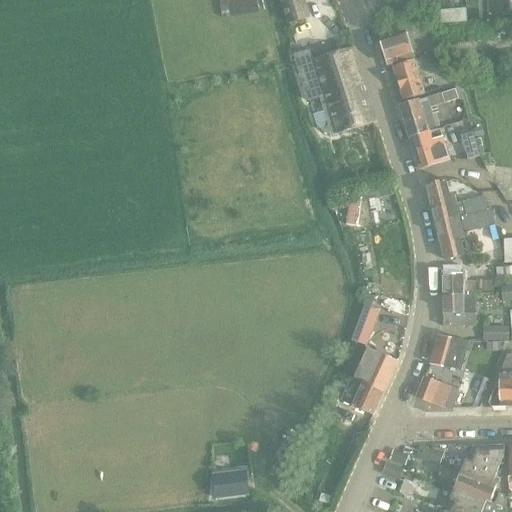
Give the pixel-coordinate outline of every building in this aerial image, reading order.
[(257,0),(228,0),(228,1),(230,1),(232,13),(259,8),(257,0)] [(309,19),(303,0),(282,0),(290,24),(309,19)] [(450,12),(441,12),(442,26),(451,25),(450,12)] [(496,40),(495,23),(468,24),(469,42),(496,40)] [(433,32),(434,43),(467,41),(467,30),(433,32)] [(405,33),(380,41),(388,67),(413,58),(405,33)] [(377,123),(354,49),(313,61),(310,51),(294,56),(297,66),(308,102),(320,99),(324,112),(313,116),(316,126),(320,130),(323,132),(328,134),(332,135),(333,135),(336,134),(337,136),(377,123)] [(414,62),(393,68),(404,102),(424,95),(414,62)] [(419,101),(405,106),(400,107),(409,138),(429,132),(436,130),(430,109),(458,100),(455,90),(427,99),(427,101),(419,103),(419,101)] [(482,131),(473,133),(475,139),(484,137),(482,131)] [(429,132),(409,138),(420,171),(439,165),(438,164),(449,160),(445,147),(434,150),(429,132)] [(461,137),(468,161),(480,158),(473,134),(461,137)] [(484,197),(465,202),(456,204),(454,196),(450,197),(446,181),(427,186),(436,224),(487,211),(484,197)] [(361,228),(364,200),(352,198),(349,226),(361,228)] [(491,210),(487,211),(436,224),(445,261),(464,256),(461,240),(465,239),(464,234),(496,226),(491,210)] [(497,277),(511,275),(511,266),(510,267),(496,268),(497,277)] [(463,268),(442,268),(442,296),(475,295),(475,282),(463,282),(463,268)] [(511,287),(502,288),(502,301),(511,300),(511,287)] [(475,295),(442,296),(443,327),(476,327),(475,295)] [(366,297),(364,306),(372,309),(375,300),(366,297)] [(365,307),(350,343),(356,345),(364,349),(379,312),(365,307)] [(484,328),(484,341),(489,341),(498,341),(509,341),(509,328),(484,328)] [(439,336),(430,365),(461,371),(469,342),(439,336)] [(498,341),(489,341),(489,351),(498,351),(498,341)] [(365,379),(364,382),(384,392),(398,362),(377,352),(377,354),(364,349),(356,345),(345,370),(365,379)] [(489,404),(492,408),(511,407),(511,355),(507,356),(499,376),(500,384),(496,384),(489,404)] [(373,416),(384,392),(364,382),(363,383),(353,379),(343,402),(373,416)] [(424,379),(417,398),(443,409),(453,411),(460,391),(438,384),(424,379)] [(278,479),(292,448),(275,440),(267,457),(276,461),(270,475),(278,479)] [(432,447),(431,451),(420,448),(417,458),(438,464),(442,450),(432,447)] [(468,457),(463,471),(494,483),(495,479),(504,456),(504,447),(474,448),(470,458),(468,457)] [(393,452),(390,461),(405,466),(408,457),(393,452)] [(397,480),(401,470),(387,465),(383,474),(397,480)] [(494,483),(463,471),(455,490),(491,503),(500,480),(495,479),(494,483)] [(246,472),(214,476),(217,500),(249,496),(246,472)] [(399,494),(413,499),(418,485),(404,480),(399,494)] [(491,511),(495,504),(491,503),(455,490),(450,504),(452,504),(449,511),(491,511)] [(505,511),(506,502),(506,496),(499,494),(495,504),(491,511),(505,511)]
